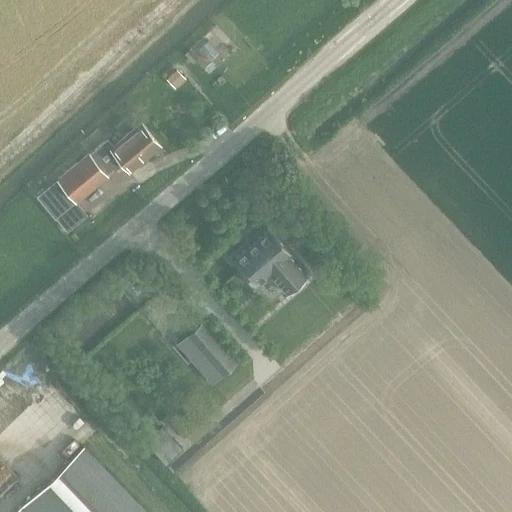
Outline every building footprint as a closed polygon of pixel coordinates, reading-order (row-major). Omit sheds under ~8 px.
[(176,70),(166,79),(169,82),(172,79),(175,82),(181,76),(176,70)] [(140,123),(110,148),(129,172),(160,146),(140,123)] [(57,179),(76,202),(106,176),(88,153),(57,179)] [(57,179),(37,196),(55,218),(76,202),(57,179)] [(269,227),(231,260),(254,286),(269,273),(286,293),(305,276),(288,256),(292,254),(269,227)] [(200,370),(210,362),(220,373),(217,375),(218,376),(237,360),(202,320),(176,343),(192,361),(200,370)] [(0,428),(19,413),(8,401),(51,365),(35,345),(0,374),(0,428)] [(162,428),(146,442),(165,464),(181,449),(162,428)] [(11,511),(146,511),(82,445),(11,511)]
